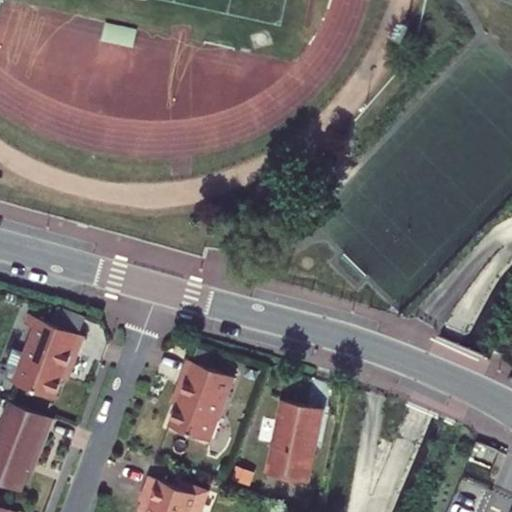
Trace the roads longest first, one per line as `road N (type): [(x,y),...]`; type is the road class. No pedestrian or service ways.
road 1 (secondary): [(159,287),(407,358),(510,405)]
road 2 (residential): [(75,511),(159,287)]
road 3 (secondary): [(0,243),(159,287)]
